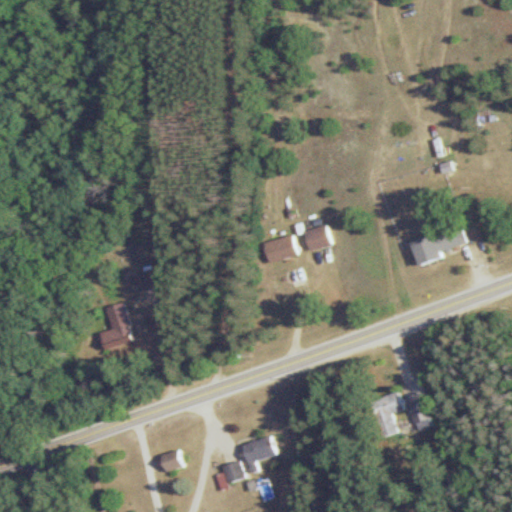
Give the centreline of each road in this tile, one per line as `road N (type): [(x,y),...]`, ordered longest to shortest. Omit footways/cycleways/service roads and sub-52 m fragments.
road 1 (tertiary): [(0,469),(511,280)]
road 2 (track): [(219,387),(242,178),(242,0)]
